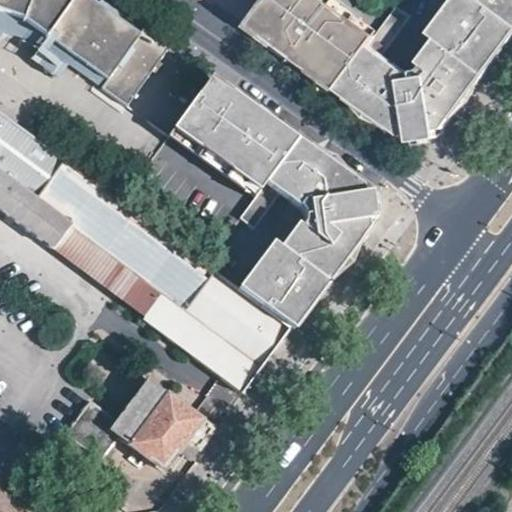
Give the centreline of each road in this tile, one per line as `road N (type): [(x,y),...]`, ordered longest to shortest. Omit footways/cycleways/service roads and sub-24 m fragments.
road 1 (residential): [(462,221),(152,0)]
road 2 (secondary): [(462,221),(243,511)]
road 3 (secondary): [(306,511),(472,290)]
road 4 (tertiary): [(363,511),(511,306)]
